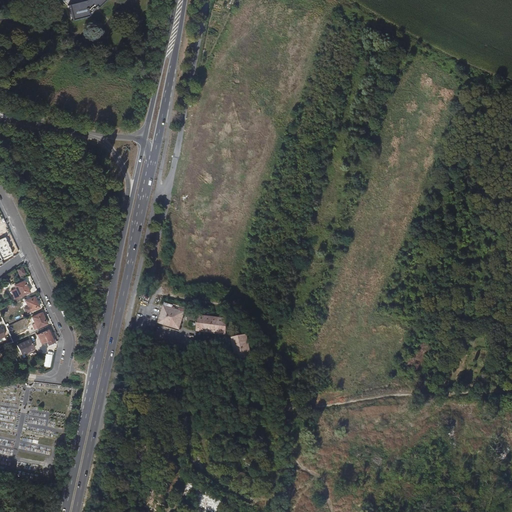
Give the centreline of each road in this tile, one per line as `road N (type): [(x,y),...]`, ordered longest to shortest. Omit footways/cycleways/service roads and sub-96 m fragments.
road 1 (track): [(511,392),(291,410),(246,313),(174,297)]
road 2 (primary): [(75,511),(153,159)]
road 3 (primary): [(118,260),(65,511)]
road 4 (primary): [(153,159),(184,0)]
road 5 (unclassified): [(33,377),(60,375),(67,335),(29,251)]
road 6 (secondary): [(81,132),(105,141),(127,176),(118,260)]
road 7 (primary): [(175,0),(144,140)]
road 8 (primary): [(144,140),(118,260)]
